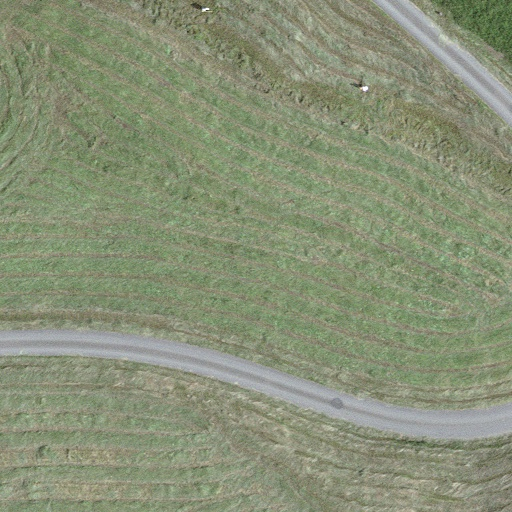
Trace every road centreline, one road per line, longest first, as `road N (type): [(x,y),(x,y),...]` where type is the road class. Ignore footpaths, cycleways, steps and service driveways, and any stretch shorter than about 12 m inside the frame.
road 1 (unclassified): [(511,418),(426,425),(355,411),(177,353),(104,342),(0,342)]
road 2 (unclassified): [(389,0),(511,109)]
